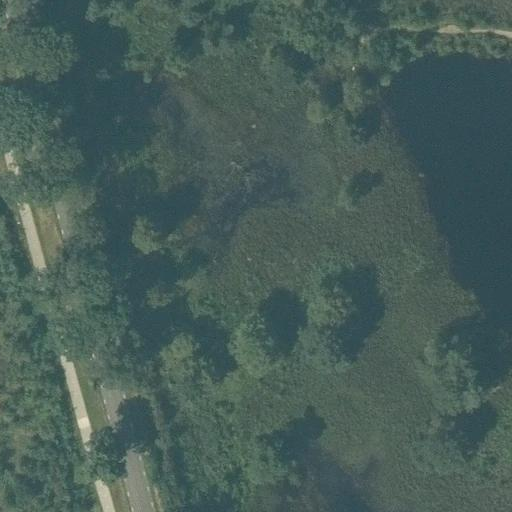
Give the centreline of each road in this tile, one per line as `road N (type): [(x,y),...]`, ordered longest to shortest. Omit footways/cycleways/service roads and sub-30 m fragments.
road 1 (tertiary): [(143,511),(13,0)]
road 2 (unknown): [(0,160),(105,511)]
